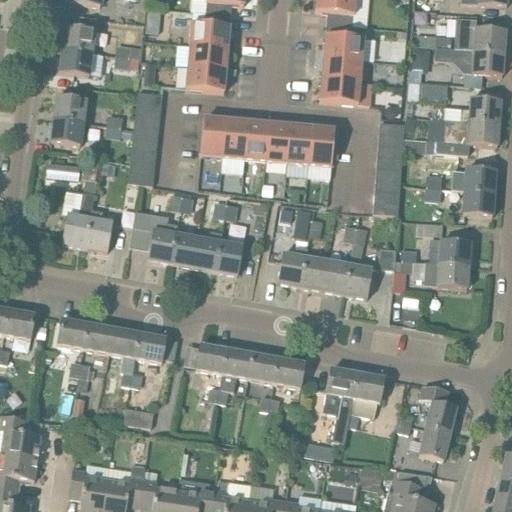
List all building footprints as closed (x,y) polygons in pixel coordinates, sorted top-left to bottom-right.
[(68,0),(67,8),(102,12),(103,0),(68,0)] [(165,8),(165,0),(155,0),(155,7),(165,8)] [(205,18),(230,20),(231,9),(243,10),(243,0),(205,0),(205,7),(206,7),(205,18)] [(327,18),(326,29),(351,31),(352,20),(353,20),(354,0),(316,0),(315,17),(327,18)] [(460,0),(460,8),(506,11),(506,0),(460,0)] [(189,50),(227,54),(230,20),(205,18),(204,29),(191,28),(189,50)] [(473,56),(502,59),(504,35),(476,33),(476,24),(456,23),(453,54),(464,55),(473,56)] [(323,63),(361,66),(363,44),(350,42),(351,31),(326,29),(323,63)] [(61,55),(93,59),(95,35),(64,32),(61,55)] [(435,40),(417,39),(416,52),(428,53),(435,53),(450,54),(451,41),(435,39),(435,40)] [(115,61),(129,64),(129,62),(139,63),(140,53),(131,52),(116,50),(115,61)] [(187,72),(225,75),(227,54),(189,50),(187,72)] [(409,77),(423,78),(427,78),(428,53),(416,52),(411,52),(409,77)] [(450,54),(435,53),(434,65),(452,67),(463,79),(501,82),(502,59),(473,56),(464,55),(453,54),(450,54)] [(59,78),(90,82),(93,59),(61,55),(59,78)] [(129,64),(115,61),(113,72),(128,74),(129,64)] [(321,84),(359,87),(361,66),(323,63),(321,84)] [(154,75),(154,70),(144,69),(144,78),(149,79),(154,75)] [(225,75),(187,72),(185,94),(223,98),(225,75)] [(359,87),(321,84),(319,106),(357,110),(359,87)] [(420,105),(422,88),(420,87),(419,87),(408,87),(407,104),(417,105),(420,105)] [(420,105),(446,107),(447,90),(422,88),(420,105)] [(136,109),(160,112),(161,101),(137,98),(136,109)] [(53,124),(84,128),(87,105),(56,101),(53,124)] [(468,127),(498,129),(499,106),(468,103),(467,114),(460,114),(459,126),(467,127),(468,127)] [(134,121),(159,123),(160,112),(136,109),(134,121)] [(430,110),(429,124),(445,125),(446,125),(447,112),(430,110)] [(106,131),(121,133),(122,122),(107,120),(106,131)] [(133,132),(158,135),(159,123),(134,121),(133,132)] [(415,123),(405,122),(404,138),(413,139),(415,123)] [(199,161),(222,163),(225,125),(203,123),(199,161)] [(50,147),(81,151),(84,128),(53,124),(50,147)] [(222,163),(243,165),(246,127),(225,125),(222,163)] [(435,158),(458,161),(459,149),(496,152),(498,129),(468,127),(467,127),(459,126),(446,125),(445,125),(444,137),(443,146),(425,145),(424,157),(435,158)] [(243,165),(265,167),(268,129),(246,127),(243,165)] [(378,140),(403,142),(403,130),(379,128),(378,140)] [(265,167),(286,169),(290,131),(268,129),(265,167)] [(131,134),(121,133),(106,131),(104,141),(120,143),(130,144),(131,134)] [(286,169),(308,171),(311,133),(290,131),(286,169)] [(132,143),(157,146),(158,135),(133,132),(132,143)] [(311,133),(308,171),(330,173),(333,135),(311,133)] [(377,151),(402,153),(403,142),(378,140),(377,151)] [(131,155),(155,157),(157,146),(132,143),(131,155)] [(376,162),(401,164),(402,153),(377,151),(376,162)] [(129,166),(154,169),(155,157),(131,155),(129,166)] [(375,174),(400,176),(401,164),(376,162),(375,174)] [(66,220),(61,249),(84,253),(91,215),(94,201),(97,186),(95,185),(99,168),(89,166),(83,197),(79,213),(78,222),(66,220)] [(128,177),(153,180),(154,169),(129,166),(128,177)] [(115,169),(101,167),(99,178),(113,181),(115,169)] [(48,168),(46,182),(78,186),(79,172),(48,168)] [(375,185),(399,187),(400,176),(375,174),(375,185)] [(452,175),(451,183),(451,194),(450,195),(455,196),(462,197),(493,199),(494,176),(464,174),(464,176),(452,175)] [(153,180),(128,177),(127,189),(152,191),(153,180)] [(440,193),(441,182),(442,181),(426,180),(425,192),(440,193)] [(374,197),(398,198),(399,187),(375,185),(374,197)] [(273,188),(263,187),(262,200),(272,201),(273,188)] [(440,193),(425,192),(423,203),(423,205),(440,206),(441,193),(440,193)] [(373,208),(398,210),(398,198),(374,197),(373,208)] [(493,199),(462,197),(462,206),(460,220),(491,222),(493,199)] [(208,222),(221,224),(225,203),(216,201),(215,206),(211,206),(208,222)] [(164,218),(176,220),(178,204),(167,203),(164,218)] [(225,203),(221,224),(234,226),(237,211),(236,211),(226,209),(227,203),(225,203)] [(178,204),(176,220),(187,222),(189,206),(178,204)] [(398,210),(373,208),(372,219),(397,221),(398,210)] [(308,224),(310,216),(297,214),(296,222),(308,224)] [(91,215),(84,253),(107,257),(112,226),(101,224),(102,217),(91,215)] [(147,265),(169,269),(175,239),(175,240),(176,237),(177,230),(167,229),(168,223),(135,217),(128,253),(148,256),(147,265)] [(320,241),(322,227),(311,224),(308,239),(320,241)] [(415,239),(437,241),(441,241),(442,229),(416,227),(415,239)] [(342,245),(354,248),(356,232),(345,230),(342,245)] [(354,248),(364,249),(366,234),(356,232),(354,248)] [(214,277),(220,245),(221,238),(209,236),(208,243),(197,241),(192,273),(214,277)] [(169,269),(192,273),(197,241),(176,237),(175,240),(175,239),(169,269)] [(220,245),(214,277),(237,281),(242,249),(220,245)] [(427,268),(467,271),(469,248),(429,245),(427,268)] [(282,256),(276,288),(299,292),(305,260),(306,260),(307,254),(295,251),(293,258),(282,256)] [(379,253),(377,274),(394,275),(394,265),(394,255),(379,253)] [(416,267),(416,266),(416,256),(400,254),(400,255),(399,265),(399,266),(414,267),(416,267)] [(305,260),(299,292),(321,296),(327,264),(306,260),(305,260)] [(321,296),(343,300),(349,268),(327,264),(321,296)] [(399,266),(399,265),(394,265),(394,275),(394,276),(413,277),(414,267),(399,266)] [(466,294),(467,271),(427,268),(424,267),(423,285),(423,290),(466,294)] [(372,273),(360,270),(350,269),(349,268),(343,300),(366,304),(370,284),(372,273)] [(3,341),(29,346),(34,320),(7,315),(3,341)] [(56,350),(71,353),(82,355),(87,329),(60,325),(56,350)] [(82,355),(108,359),(113,334),(87,329),(82,355)] [(120,390),(129,391),(131,378),(134,364),(139,339),(113,334),(108,359),(122,362),(119,376),(123,377),(120,390)] [(139,339),(134,364),(148,367),(161,369),(165,344),(139,339)] [(195,375),(208,378),(221,380),(225,355),(199,350),(195,375)] [(0,354),(0,355),(0,368),(7,370),(10,356),(0,354)] [(235,383),(247,385),(251,359),(225,355),(221,380),(218,395),(216,408),(226,410),(228,396),(233,397),(235,383)] [(247,385),(273,389),(278,364),(251,359),(247,385)] [(304,369),(278,364),(273,389),(299,394),(304,369)] [(77,383),(79,369),(70,368),(68,381),(77,383)] [(79,369),(77,383),(79,383),(77,395),(86,397),(89,384),(86,384),(89,370),(80,368),(79,369)] [(356,378),(330,374),(322,417),(336,420),(331,446),(343,449),(347,431),(352,404),(356,378)] [(141,380),(131,378),(129,391),(136,393),(139,394),(141,380)] [(359,421),(376,423),(383,383),(356,378),(347,431),(356,433),(356,432),(360,433),(360,436),(372,439),(375,428),(358,424),(359,421)] [(425,434),(449,440),(455,414),(445,411),(447,396),(421,391),(419,405),(432,407),(425,434)] [(216,408),(218,395),(209,394),(207,406),(216,408)] [(258,415),(268,417),(271,403),(261,401),(258,415)] [(74,403),(72,420),(82,422),(84,405),(74,403)] [(280,404),(271,403),(268,417),(270,418),(266,444),(277,446),(282,419),(277,418),(279,407),(280,404)] [(150,434),(153,417),(125,413),(122,429),(150,434)] [(397,427),(411,431),(413,422),(399,418),(397,427)] [(0,458),(36,464),(40,442),(25,440),(27,426),(0,422),(0,458)] [(411,431),(397,427),(394,436),(409,440),(411,431)] [(449,440),(425,434),(418,460),(442,466),(449,440)] [(316,463),(318,450),(306,448),(303,461),(316,463)] [(0,495),(17,498),(19,485),(33,487),(36,464),(0,458),(0,495)] [(502,485),(511,487),(511,459),(509,459),(502,485)] [(107,472),(106,486),(102,511),(125,511),(130,511),(138,511),(143,484),(144,475),(145,475),(145,472),(130,470),(129,475),(107,472)] [(379,496),(383,476),(363,472),(359,492),(379,496)] [(79,511),(102,511),(106,486),(84,482),(85,477),(71,475),(67,503),(80,505),(79,511)] [(145,475),(143,484),(156,486),(157,477),(145,475)] [(433,511),(434,509),(425,506),(432,481),(399,476),(393,498),(388,497),(383,511),(433,511)] [(179,483),(177,495),(174,511),(210,511),(214,494),(209,493),(209,487),(179,483)] [(156,491),(156,486),(143,484),(138,511),(174,511),(177,495),(156,491)] [(247,511),(250,490),(217,485),(216,495),(214,494),(210,511),(247,511)] [(496,511),(502,511),(511,511),(511,487),(502,485),(496,511)] [(250,490),(247,511),(283,511),(284,505),(271,503),(270,508),(248,505),(251,490),(250,490)] [(0,511),(26,511),(15,510),(17,498),(0,495),(0,511)]
